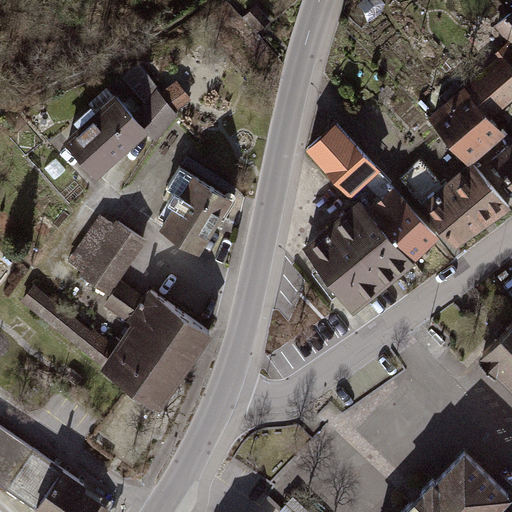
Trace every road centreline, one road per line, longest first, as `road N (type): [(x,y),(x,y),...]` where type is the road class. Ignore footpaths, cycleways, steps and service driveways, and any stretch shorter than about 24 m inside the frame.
road 1 (tertiary): [(224,391),(320,0)]
road 2 (residential): [(224,391),(287,395),(308,385),(511,235)]
road 3 (track): [(390,328),(511,438)]
road 4 (tertiary): [(157,511),(224,391)]
